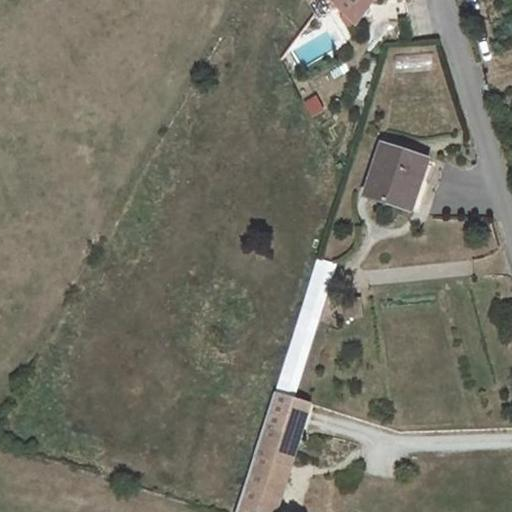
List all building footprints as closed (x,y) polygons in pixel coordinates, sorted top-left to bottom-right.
[(336,0),(364,28),(382,0),(336,0)] [(303,101),(310,118),(324,112),(317,95),(303,101)] [(377,181),(424,195),(438,151),(391,136),(377,181)] [(284,393),(302,399),(342,265),(324,259),(284,393)] [(287,511),(309,439),(273,428),(248,511),(287,511)]
